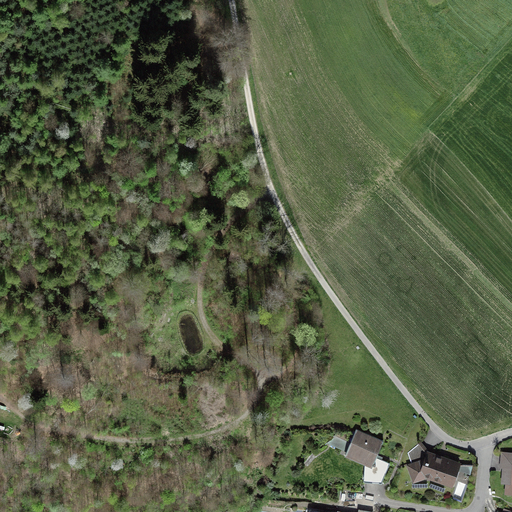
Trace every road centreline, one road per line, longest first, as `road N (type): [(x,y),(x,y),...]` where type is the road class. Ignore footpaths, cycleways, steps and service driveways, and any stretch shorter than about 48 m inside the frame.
road 1 (track): [(0,397),(46,428),(118,439),(200,435),(243,417),(261,378),(210,334),(199,292),(219,232),(271,190)]
road 2 (residential): [(511,432),(467,446),(444,437),(305,255)]
road 3 (track): [(305,255),(263,167),(231,0)]
